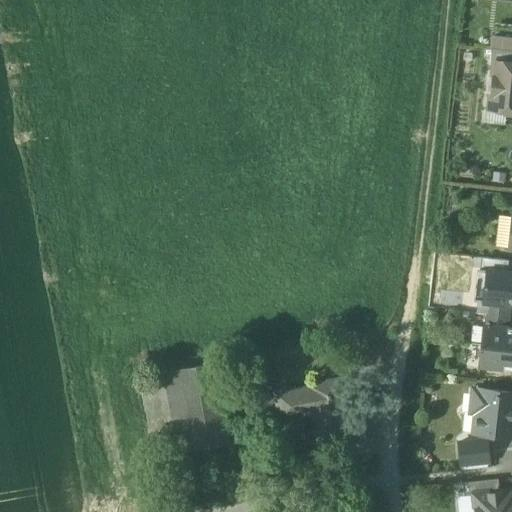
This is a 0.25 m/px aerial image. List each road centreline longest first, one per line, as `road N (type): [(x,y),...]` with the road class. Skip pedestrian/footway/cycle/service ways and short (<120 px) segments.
road 1 (track): [(404,324),(441,0)]
road 2 (residential): [(392,511),(385,427),(404,324)]
road 3 (track): [(389,484),(228,511)]
